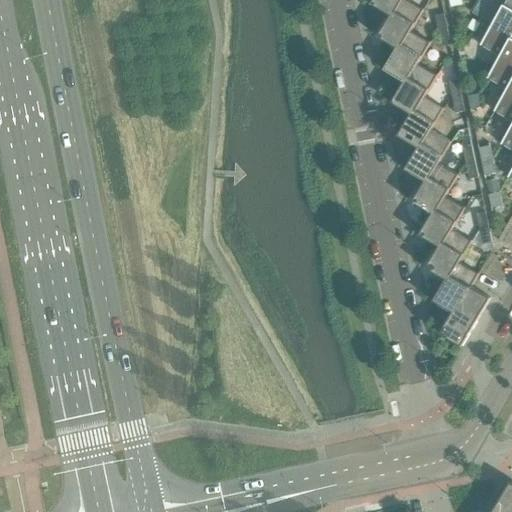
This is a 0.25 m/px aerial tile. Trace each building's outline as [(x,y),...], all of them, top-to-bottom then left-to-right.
[(375,0),(373,4),(386,11),(393,16),(402,0),(375,0)] [(413,31),(425,9),(409,0),(402,0),(393,16),(386,11),(383,15),(391,19),(379,37),(392,45),(400,50),(411,30),(413,31)] [(480,0),(473,13),(484,20),(495,0),(480,0)] [(511,40),(511,0),(509,0),(508,0),(495,0),(484,20),(494,25),(482,45),(501,57),(511,40)] [(448,29),(445,14),(436,16),(439,31),(448,29)] [(451,45),(448,29),(439,31),(442,47),(451,45)] [(419,64),(432,42),(413,31),(411,30),(400,50),(392,45),(389,49),(396,53),(386,70),(399,77),(407,82),(418,63),(419,64)] [(511,84),(511,40),(501,57),(488,78),(508,90),(511,84)] [(439,75),(419,64),(418,63),(407,82),(399,77),(397,81),(404,85),(393,103),(406,110),(414,115),(425,96),(426,97),(439,75)] [(462,95),(459,80),(450,82),(453,98),(462,95)] [(511,84),(508,90),(495,111),(511,121),(511,84)] [(482,108),(480,94),(469,96),(471,110),(482,108)] [(465,111),(462,95),(453,98),(456,113),(465,111)] [(446,108),(426,97),(425,96),(414,115),(406,110),(404,114),(411,118),(400,136),(413,143),(421,148),(432,129),(433,130),(446,108)] [(511,127),(502,144),(511,149),(511,127)] [(440,163),(453,142),(433,130),(432,129),(421,148),(413,143),(410,147),(417,151),(407,170),(420,176),(428,181),(439,162),(440,163)] [(476,161),(472,146),(463,148),(467,163),(476,161)] [(493,159),(490,146),(480,148),(482,161),(493,159)] [(496,173),(493,159),(482,161),(485,175),(496,173)] [(479,177),(476,161),(467,163),(470,179),(479,177)] [(460,175),(440,163),(439,162),(428,181),(420,176),(418,180),(425,184),(414,202),(426,210),(434,215),(446,195),(447,196),(460,175)] [(498,180),(487,182),(489,195),(500,192),(498,180)] [(503,206),(500,192),(489,195),(492,209),(503,206)] [(454,229),(467,208),(447,196),(446,195),(434,215),(426,210),(424,214),(431,218),(421,235),(433,243),(441,247),(453,228),(454,229)] [(489,227),(486,212),(477,214),(480,229),(489,227)] [(493,243),(489,227),(480,229),(484,245),(493,243)] [(474,241),(454,229),(453,228),(441,247),(433,243),(431,246),(438,251),(428,268),(440,276),(448,280),(460,261),(461,262),(474,241)] [(455,313),(472,286),(473,287),(480,274),(461,262),(460,261),(448,280),(440,276),(438,279),(445,284),(435,301),(447,308),(445,312),(452,316),(454,313),(455,313)] [(463,347),(492,298),(473,287),(472,286),(455,313),(454,313),(452,316),(442,334),(463,347)] [(511,511),(511,482),(494,511),(511,511)]
